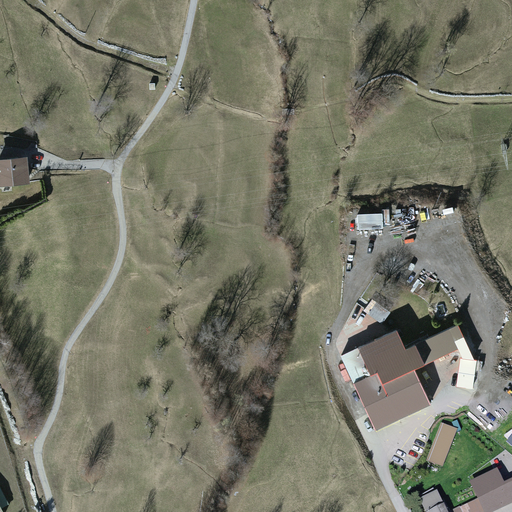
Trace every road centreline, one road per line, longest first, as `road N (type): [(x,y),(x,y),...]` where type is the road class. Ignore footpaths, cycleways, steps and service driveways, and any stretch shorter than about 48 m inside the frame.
road 1 (motorway): [(0,30),(139,76),(395,118),(511,123)]
road 2 (motorway): [(511,81),(320,66),(153,37),(34,0)]
